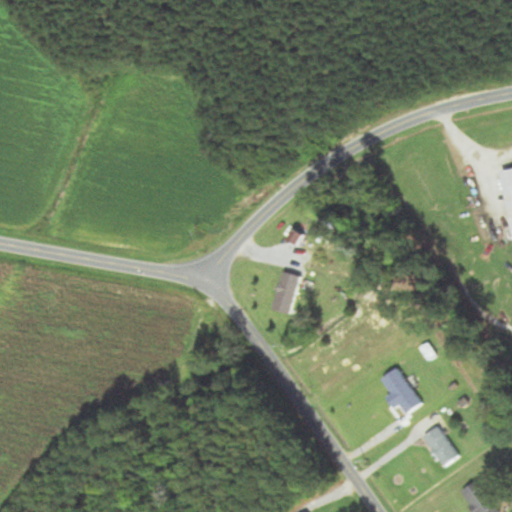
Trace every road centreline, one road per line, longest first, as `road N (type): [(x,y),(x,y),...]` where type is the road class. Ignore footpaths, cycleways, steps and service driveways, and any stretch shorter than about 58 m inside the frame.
road 1 (residential): [(381,511),(241,315),(204,280),(0,242)]
road 2 (residential): [(204,280),(330,163),(394,127),(511,94)]
